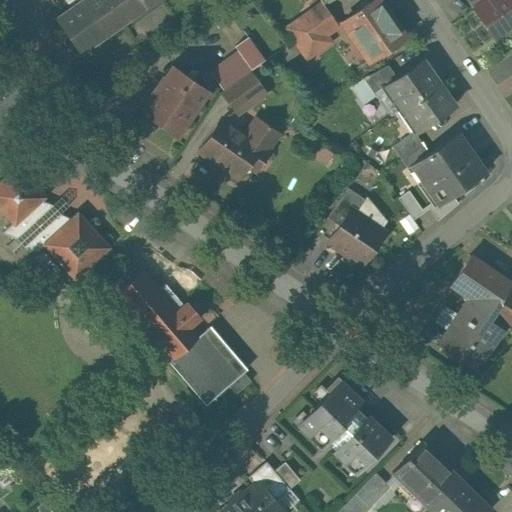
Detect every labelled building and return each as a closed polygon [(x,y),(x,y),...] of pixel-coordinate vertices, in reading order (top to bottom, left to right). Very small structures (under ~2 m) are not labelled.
[(77,0),(71,5),(54,17),(77,50),(149,0),(77,0)] [(378,0),(367,0),(352,11),(353,12),(340,22),(357,46),(363,42),(372,55),(366,59),(367,61),(402,36),(392,21),(393,21),(378,0)] [(511,0),(483,0),(472,8),(492,36),(511,22),(511,0)] [(311,9),(298,18),(306,30),(327,14),(319,3),(310,9),(311,9)] [(306,30),(293,39),(305,57),(324,43),(320,37),(335,26),(327,14),(306,30)] [(250,68),(236,50),(208,70),(222,89),(248,70),(250,68)] [(394,76),(383,84),(384,85),(399,106),(436,82),(420,59),(394,76)] [(206,89),(170,64),(162,76),(161,75),(146,96),(147,97),(139,109),(175,134),(206,89)] [(386,64),(362,78),(372,93),(384,85),(383,84),(394,76),(386,64)] [(264,92),(248,70),(222,89),(219,91),(233,110),(248,100),(250,103),(264,92)] [(436,82),(399,106),(415,129),(451,105),(436,82)] [(241,134),(219,119),(197,150),(235,176),(254,149),(254,148),(255,147),(264,152),(274,138),(272,131),(266,127),(267,125),(264,124),(263,125),(257,120),(250,122),(241,134)] [(412,130),(390,145),(398,156),(420,141),(412,130)] [(408,163),(409,164),(433,198),(436,202),(450,193),(482,171),(455,131),(427,151),(408,163)] [(420,141),(398,156),(405,166),(409,164),(408,163),(427,151),(420,141)] [(44,195),(15,164),(0,178),(0,210),(11,222),(1,231),(14,236),(22,245),(34,250),(42,244),(72,277),(108,245),(76,210),(69,216),(59,212),(50,203),(40,199),(44,195)] [(346,187),(326,216),(337,223),(348,207),(354,210),(362,198),(346,187)] [(420,208),(407,189),(396,196),(410,215),(420,208)] [(450,193),(436,202),(433,198),(427,203),(438,217),(456,202),(450,193)] [(354,210),(348,207),(337,223),(326,239),(359,262),(382,230),(354,210)] [(511,297),(506,294),(490,284),(493,279),(465,261),(449,286),(478,305),(474,312),(496,327),(501,319),(511,325),(511,324),(511,297)] [(175,308),(167,299),(139,323),(169,357),(196,334),(189,325),(198,317),(184,300),(175,308)] [(474,312),(463,305),(437,343),(472,367),(498,328),(474,312)] [(169,357),(166,359),(203,403),(204,403),(214,395),(245,367),(208,324),(196,334),(169,357)] [(364,415),(353,405),(360,398),(335,374),(322,386),(326,390),(304,412),(309,417),(298,427),(319,447),(325,441),(332,447),(330,450),(354,473),(390,436),(366,412),(364,415)] [(217,399),(214,395),(204,403),(208,407),(217,399)] [(454,475),(419,441),(391,470),(425,504),(454,475)] [(272,469),(264,460),(246,475),(253,483),(258,484),(272,500),(288,487),(272,469)] [(298,478),(283,460),(272,469),(288,487),(298,478)] [(374,471),(334,511),(362,511),(369,506),(364,502),(385,481),(374,471)] [(454,475),(425,504),(433,511),(484,511),(488,508),(454,475)] [(251,483),(240,493),(239,496),(232,501),(230,501),(219,511),(218,511),(279,511),(280,510),(272,500),(258,484),(253,483),(251,483)]
